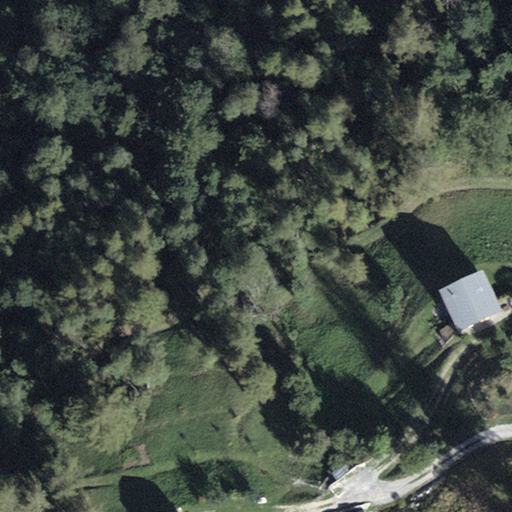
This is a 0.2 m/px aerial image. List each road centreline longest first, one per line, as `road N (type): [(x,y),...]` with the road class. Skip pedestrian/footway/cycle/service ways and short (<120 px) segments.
road 1 (track): [(511,428),(418,475),(281,511)]
road 2 (track): [(471,348),(372,474),(368,490)]
